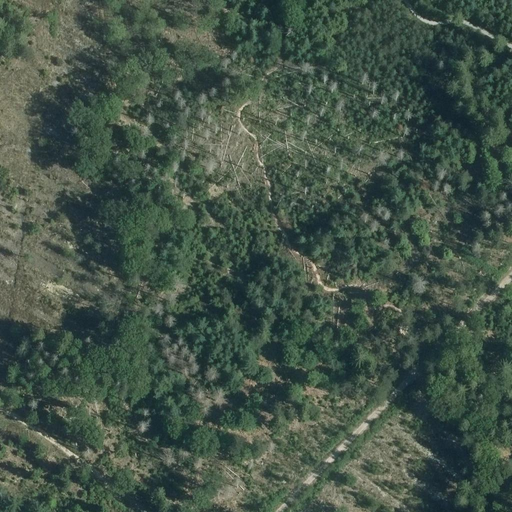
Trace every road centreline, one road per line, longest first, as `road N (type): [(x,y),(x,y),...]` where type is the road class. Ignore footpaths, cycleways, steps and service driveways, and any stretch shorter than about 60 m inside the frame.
road 1 (track): [(110,0),(110,75),(130,107),(129,288),(97,473)]
road 2 (track): [(424,366),(280,511)]
road 3 (track): [(145,511),(0,415)]
road 4 (track): [(511,276),(424,366)]
